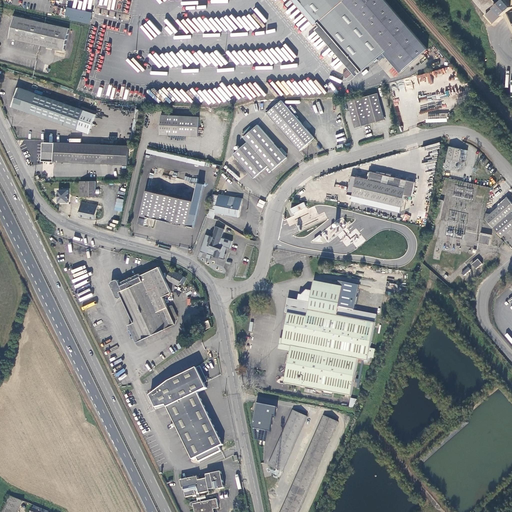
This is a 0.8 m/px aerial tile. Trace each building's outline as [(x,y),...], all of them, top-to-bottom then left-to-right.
[(292,0),(315,26),(317,24),(319,23),(299,0),(292,0)] [(345,0),(299,0),(319,23),(322,26),(363,73),(384,55),(388,51),(344,1),(345,0)] [(345,0),(344,1),(388,51),(405,71),(430,50),(386,0),(345,0)] [(511,0),(479,0),(489,11),(496,19),(499,22),(508,14),(511,18),(511,0)] [(69,16),(69,20),(79,22),(79,23),(90,25),(92,12),(66,7),(65,16),(69,16)] [(492,23),(496,19),(489,11),(485,14),(492,23)] [(70,30),(15,17),(10,39),(40,46),(64,52),(70,30)] [(357,77),(363,73),(322,26),(320,28),(317,31),(357,77)] [(384,55),(401,74),(405,71),(388,51),(384,55)] [(394,77),(398,73),(393,68),(389,71),(394,77)] [(90,135),(97,116),(19,89),(13,108),(90,135)] [(385,120),(378,93),(349,102),(356,128),(385,120)] [(282,100),(268,112),(301,151),(316,139),(282,100)] [(199,119),(162,116),(160,135),(198,137),(199,119)] [(288,158),(259,125),(245,138),(249,142),(234,155),(255,178),(269,166),(274,171),(288,158)] [(129,165),(129,147),(74,144),(44,143),(43,162),(47,162),(47,165),(53,165),(53,162),(129,165)] [(468,151),(451,147),(448,160),(460,162),(463,160),(467,161),(468,151)] [(372,173),(370,180),(407,189),(408,181),(372,173)] [(349,195),(354,196),(358,178),(353,177),(349,195)] [(370,180),(358,178),(354,196),(402,207),(407,189),(370,180)] [(96,197),(96,181),(80,181),(79,193),(79,197),(96,197)] [(58,190),(58,202),(68,202),(68,198),(67,198),(67,193),(68,193),(68,189),(58,190)] [(195,202),(147,192),(139,225),(145,226),(147,218),(189,227),(195,202)] [(213,197),(209,217),(215,219),(216,214),(241,218),(243,199),(220,195),(219,199),(213,197)] [(401,212),(402,207),(354,196),(353,201),(401,212)] [(259,199),(257,206),(263,208),(265,202),(259,199)] [(492,214),(487,213),(486,218),(503,238),(511,229),(511,200),(510,199),(492,214)] [(78,216),(95,220),(98,207),(81,202),(78,216)] [(304,202),(291,208),(293,213),(307,207),(304,202)] [(201,252),(225,260),(227,255),(226,254),(228,248),(231,249),(234,242),(223,238),(226,230),(217,227),(214,237),(207,235),(201,252)] [(489,244),(490,234),(480,233),(479,243),(489,244)] [(482,264),(479,259),(473,264),(477,269),(482,264)] [(472,271),(469,267),(462,273),(464,276),(472,271)] [(171,294),(167,284),(165,279),(159,268),(141,276),(120,286),(119,283),(118,282),(116,280),(111,282),(111,285),(117,298),(120,299),(123,298),(134,324),(129,326),(131,331),(129,331),(131,337),(131,338),(131,339),(132,340),(133,340),(135,339),(137,343),(142,341),(165,330),(176,325),(168,308),(163,298),(171,294)] [(187,279),(172,271),(167,280),(179,287),(181,283),(184,285),(187,279)] [(139,274),(119,283),(120,286),(141,276),(139,274)] [(339,281),(338,286),(343,287),(344,287),(341,304),(340,308),(345,309),(354,310),(360,285),(339,281)] [(315,282),(314,286),(313,291),(308,290),(306,291),(302,295),(302,299),(301,302),(289,299),(286,313),(289,314),(283,346),(292,348),(287,375),(286,378),(285,384),(352,397),(360,360),(369,363),(370,357),(374,358),(376,349),(371,348),(376,324),(363,321),(364,313),(354,310),(345,309),(340,308),(341,304),(344,287),(343,287),(338,286),(333,285),(315,282)] [(171,306),(168,308),(176,325),(178,318),(173,307),(171,306)] [(150,397),(157,409),(167,407),(193,461),(197,459),(199,463),(222,452),(220,448),(224,446),(198,394),(207,390),(197,369),(169,383),(150,397)] [(379,371),(370,392),(381,397),(385,388),(381,387),(387,374),(379,371)] [(278,407),(257,403),(253,424),(255,429),(257,440),(266,441),(267,431),(271,431),(273,416),(275,417),(278,407)] [(283,471),(308,417),(293,410),(269,465),(283,471)] [(298,511),(338,422),(324,416),(281,511),(298,511)] [(187,499),(194,498),(197,497),(197,496),(199,495),(210,493),(210,491),(220,489),(220,490),(225,489),(221,473),(206,476),(207,480),(199,482),(198,478),(180,482),(182,490),(185,489),(187,499)] [(18,511),(23,501),(8,495),(1,511),(18,511)] [(200,498),(199,495),(197,496),(197,497),(194,498),(194,499),(197,498),(198,502),(192,503),(191,505),(191,506),(193,508),(193,511),(214,511),(218,510),(216,501),(201,504),(200,502),(200,498)]
